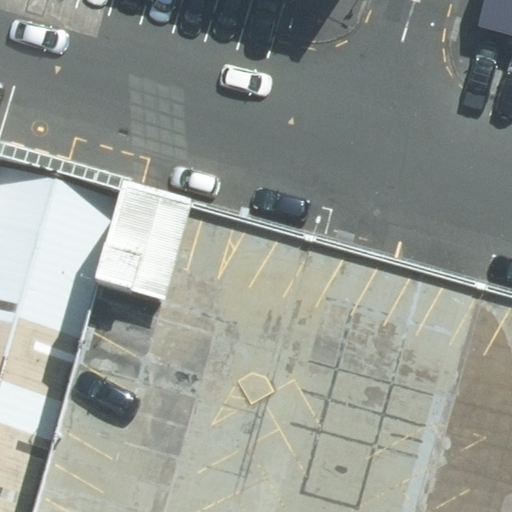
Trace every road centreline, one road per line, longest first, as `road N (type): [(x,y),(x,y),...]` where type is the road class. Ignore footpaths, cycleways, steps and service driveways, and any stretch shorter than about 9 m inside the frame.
road 1 (residential): [(0,21),(375,128)]
road 2 (residential): [(375,128),(511,167)]
road 3 (residential): [(375,128),(412,0)]
